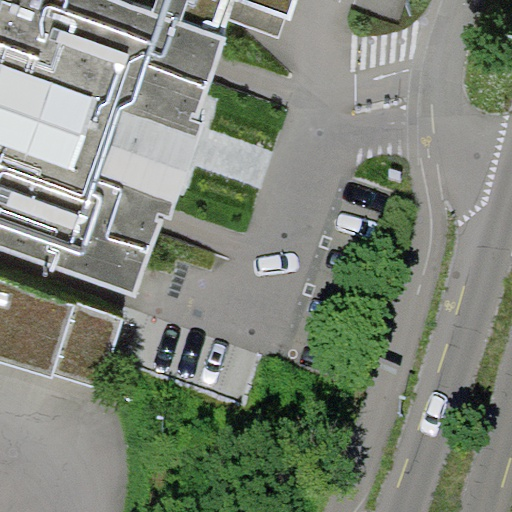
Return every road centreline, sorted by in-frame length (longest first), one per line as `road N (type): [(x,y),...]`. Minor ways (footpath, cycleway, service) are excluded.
road 1 (primary): [(511,218),(402,511)]
road 2 (unclassified): [(462,0),(439,87),(453,125),(485,151),(511,159)]
road 3 (primary): [(471,511),(511,385)]
